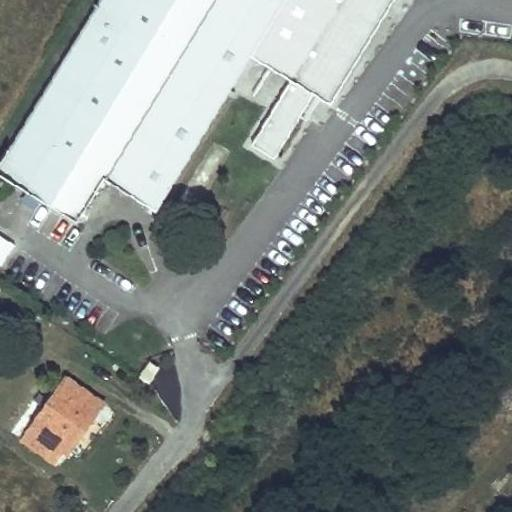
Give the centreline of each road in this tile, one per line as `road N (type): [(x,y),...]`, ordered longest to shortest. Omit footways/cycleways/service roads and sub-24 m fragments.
road 1 (residential): [(117,511),(433,84),(479,60),(511,61)]
road 2 (unknown): [(194,326),(18,203)]
